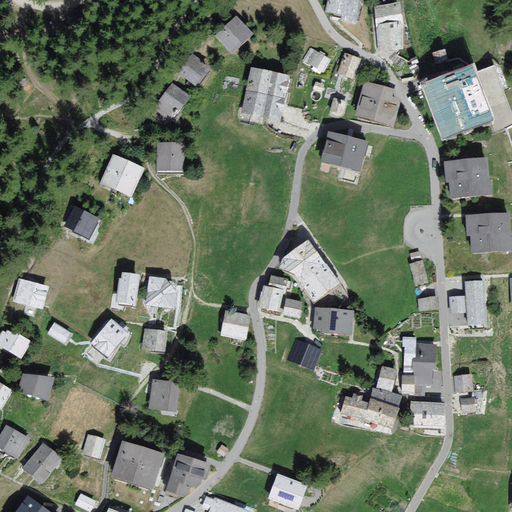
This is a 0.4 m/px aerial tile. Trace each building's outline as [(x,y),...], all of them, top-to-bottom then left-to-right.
[(328,0),(326,12),(341,16),(340,21),(356,24),(361,1),(353,0),(328,0)] [(400,3),(374,5),(377,53),(403,51),(400,3)] [(235,16),(214,36),(232,54),(254,34),(235,16)] [(309,48),(302,61),(323,73),(330,60),(309,48)] [(361,58),(345,52),(337,73),(354,79),(361,58)] [(195,54),(180,74),(198,87),(213,67),(195,54)] [(291,76),(251,67),(241,113),(280,122),(291,76)] [(475,69),(424,88),(444,144),(496,125),(478,76),(475,69)] [(511,119),(493,70),(478,76),(496,125),(499,132),(511,127),(511,119)] [(394,92),(363,84),(354,119),(394,130),(400,103),(392,101),(394,92)] [(155,108),(172,121),(189,100),(171,87),(155,108)] [(368,142),(328,132),(319,164),(360,174),(368,142)] [(183,143),(158,143),(158,173),(183,172),(183,143)] [(113,155),(100,183),(131,197),(144,169),(113,155)] [(487,157),(444,162),(446,183),(449,183),(450,199),(491,195),(489,178),(487,157)] [(99,219),(73,206),(62,227),(88,240),(99,219)] [(509,214),(467,217),(468,238),(471,238),(472,252),(511,249),(509,214)] [(314,302),(340,284),(308,239),(282,258),(278,268),(293,274),(314,302)] [(421,262),(408,265),(414,287),(427,284),(421,262)] [(140,275),(122,273),(118,304),(136,306),(140,275)] [(271,276),(269,286),(263,285),(259,308),(279,311),(282,293),(286,294),(288,279),(271,276)] [(48,287),(19,279),(13,302),(42,309),(48,287)] [(167,280),(149,279),(147,308),(176,311),(177,289),(167,280)] [(486,324),(484,280),(464,282),(465,296),(449,297),(450,314),(466,313),(467,325),(486,324)] [(436,297),(417,299),(418,313),(437,310),(436,297)] [(302,302),(286,299),(284,315),(299,318),(302,302)] [(354,311),(315,307),(313,329),(321,330),(321,332),(352,335),(352,333),(354,311)] [(251,316),(225,310),(220,335),(246,340),(251,316)] [(127,334),(111,320),(91,342),(107,357),(127,334)] [(70,333),(54,323),(48,333),(64,343),(70,333)] [(30,342),(5,328),(0,337),(0,348),(20,360),(30,342)] [(167,332),(146,329),(143,348),(164,351),(167,332)] [(299,338),(289,360),(314,371),(324,349),(299,338)] [(437,344),(413,343),(412,375),(416,375),(415,385),(432,386),(432,370),(436,370),(437,344)] [(398,371),(382,366),(376,388),(392,393),(398,371)] [(54,378),(23,373),(18,390),(47,402),(54,378)] [(471,375),(454,377),(455,392),(473,391),(471,375)] [(413,376),(402,376),(402,393),(413,393),(413,376)] [(152,380),(148,408),(176,411),(180,383),(152,380)] [(12,391),(0,383),(0,409),(0,410),(12,391)] [(345,396),(340,414),(363,420),(393,430),(400,408),(399,408),(402,396),(373,388),(369,403),(345,396)] [(475,397),(462,398),(463,413),(476,412),(475,397)] [(444,404),(411,403),(410,427),(444,428),(444,404)] [(30,439),(6,425),(0,434),(0,449),(17,460),(30,439)] [(105,438),(87,434),(83,455),(101,458),(105,438)] [(62,457),(43,442),(22,469),(41,484),(62,457)] [(163,454),(123,442),(112,476),(152,489),(163,454)] [(210,464),(178,454),(167,491),(186,497),(189,487),(197,489),(200,478),(205,479),(210,464)] [(306,485),(278,474),(268,499),(297,510),(306,485)] [(89,511),(95,502),(80,494),(74,504),(88,511),(89,511)] [(50,511),(27,495),(15,511),(50,511)] [(249,511),(250,511),(209,495),(204,509),(209,511),(208,511),(249,511)]
